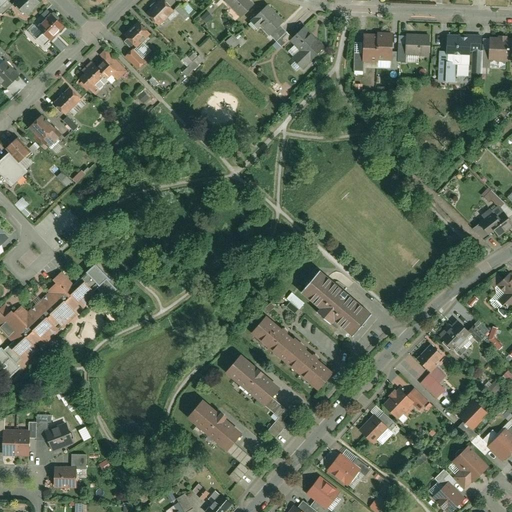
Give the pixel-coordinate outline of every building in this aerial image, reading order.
[(11,5),(6,0),(0,0),(0,12),(1,14),(11,5)] [(39,1),(37,0),(12,0),(25,14),(39,1)] [(164,0),(157,0),(146,12),(158,24),(173,8),(164,0)] [(223,0),(239,16),(253,2),(251,0),(223,0)] [(268,3),(250,19),(257,27),(261,24),(269,33),(279,24),(283,20),(268,3)] [(184,19),(192,10),(186,4),(182,8),(178,4),(173,9),(184,19)] [(52,9),(35,26),(42,32),(36,37),(44,45),(64,25),(57,18),(58,16),(52,9)] [(138,20),(124,33),(127,37),(124,40),(129,46),(132,43),(135,46),(149,33),(138,20)] [(285,31),(279,24),(269,33),(275,40),(285,31)] [(291,37),(290,38),(300,49),(292,57),(301,67),(324,45),(305,24),(291,37)] [(291,37),(285,31),(275,40),(281,46),(290,38),(291,37)] [(364,32),(362,59),(377,60),(377,58),(391,59),(393,32),(378,31),(378,33),(364,32)] [(407,42),(406,54),(429,55),(429,34),(407,33),(407,42)] [(439,51),(438,81),(454,82),(455,63),(470,63),(470,51),(471,35),(447,34),(447,51),(439,51)] [(490,49),(489,58),(511,59),(511,36),(507,36),(507,34),(498,34),(498,36),(490,36),(490,49)] [(482,35),(471,35),(470,51),(472,51),(471,72),(480,72),(481,49),(482,35)] [(225,41),(232,48),(237,43),(231,36),(225,41)] [(406,54),(407,42),(398,42),(397,61),(406,61),(406,54)] [(0,43),(0,59),(3,63),(11,55),(0,43)] [(489,58),(490,49),(481,49),(480,72),(489,72),(489,58)] [(186,66),(180,72),(185,77),(203,60),(193,50),(181,62),(186,66)] [(6,60),(0,66),(0,80),(7,88),(20,75),(6,60)] [(388,62),(352,61),(352,74),(361,74),(361,67),(388,68),(388,62)] [(91,63),(74,80),(90,97),(115,73),(105,63),(98,70),(91,63)] [(68,86),(52,102),(64,114),(80,98),(68,86)] [(40,114),(29,126),(50,148),(58,140),(56,138),(60,134),(40,114)] [(66,116),(61,121),(72,130),(77,126),(66,116)] [(9,152),(0,159),(0,173),(1,175),(11,184),(27,171),(18,160),(24,155),(27,158),(33,152),(19,136),(5,147),(9,152)] [(76,183),(84,174),(80,170),(71,178),(76,183)] [(488,187),(482,193),(489,201),(491,199),(497,205),(499,204),(500,205),(503,203),(488,187)] [(19,210),(27,204),(21,197),(13,203),(19,210)] [(486,217),(479,222),(489,235),(494,231),(497,235),(511,223),(511,220),(500,205),(499,204),(497,205),(492,209),(490,207),(482,213),(486,217)] [(489,235),(479,222),(472,228),(483,241),(489,235)] [(0,329),(14,345),(11,348),(23,361),(94,296),(90,292),(97,286),(107,297),(115,290),(105,279),(108,277),(95,263),(73,283),(62,272),(42,291),(44,293),(25,310),(20,305),(13,311),(11,309),(4,316),(0,312),(0,329)] [(371,312),(320,268),(301,292),(319,307),(316,311),(330,323),(333,319),(352,335),(371,312)] [(511,274),(510,272),(499,283),(506,290),(497,299),(502,304),(498,308),(499,311),(503,316),(510,309),(507,306),(511,300),(511,274)] [(293,313),(297,309),(286,298),(282,302),(293,313)] [(262,309),(266,313),(274,305),(271,301),(262,309)] [(250,331),(317,389),(333,370),(266,313),(250,331)] [(451,324),(450,323),(439,333),(441,335),(440,336),(459,355),(466,348),(463,344),(468,339),(464,335),(467,331),(468,330),(457,319),(451,324)] [(479,319),(473,325),(484,336),(490,330),(479,319)] [(473,325),(468,330),(467,331),(478,342),(484,336),(473,325)] [(499,327),(492,325),(488,339),(499,349),(504,344),(496,337),(499,327)] [(432,344),(417,359),(430,372),(437,365),(435,363),(442,355),(432,344)] [(240,353),(225,371),(265,404),(271,396),(280,386),(263,372),(264,370),(257,365),(256,367),(240,353)] [(429,373),(420,382),(436,397),(444,388),(429,373)] [(414,386),(406,394),(413,402),(419,408),(427,399),(414,386)] [(390,397),(384,404),(397,417),(413,402),(406,394),(399,388),(397,390),(395,388),(388,395),(390,397)] [(271,396),(265,404),(264,405),(278,417),(282,421),(290,412),(271,396)] [(203,398),(187,416),(226,450),(233,442),(242,431),(225,417),(227,415),(221,409),(219,412),(203,398)] [(473,399),(457,414),(472,429),(488,414),(473,399)] [(383,412),(377,418),(387,427),(388,429),(394,423),(383,412)] [(373,414),(358,429),(372,442),(387,427),(377,418),(373,414)] [(278,417),(267,430),(275,437),(286,424),(282,421),(278,417)] [(29,430),(29,437),(35,437),(36,421),(28,420),(27,430),(29,430)] [(47,421),(36,421),(35,437),(35,439),(47,439),(47,437),(44,429),(47,428),(47,421)] [(47,428),(44,429),(47,437),(51,450),(73,442),(66,422),(47,428)] [(505,427),(487,445),(491,448),(502,460),(511,449),(511,433),(507,429),(505,427)] [(3,436),(2,453),(28,454),(29,437),(29,430),(27,430),(3,429),(3,436)] [(491,448),(487,445),(477,435),(471,441),(484,454),(491,448)] [(251,457),(233,442),(226,450),(240,462),(244,465),(251,457)] [(471,481),(472,481),(489,465),(468,444),(464,448),(460,448),(455,451),(456,456),(451,461),(459,470),(452,477),(456,481),(463,489),(471,481)] [(70,453),(70,466),(76,466),(76,468),(85,468),(85,453),(70,453)] [(339,453),(327,469),(347,485),(358,470),(360,468),(352,463),(339,453)] [(356,458),(352,463),(360,468),(358,470),(364,475),(369,468),(356,458)] [(244,465),(240,462),(228,475),(237,483),(249,469),(244,465)] [(54,466),(54,486),(75,486),(76,468),(76,466),(70,466),(54,466)] [(435,478),(439,482),(444,477),(452,485),(456,481),(452,477),(444,469),(435,478)] [(320,475),(306,492),(315,499),(326,508),(327,507),(339,491),(320,475)] [(432,496),(447,511),(449,511),(464,497),(452,485),(444,477),(439,482),(430,491),(434,495),(432,496)] [(198,483),(192,491),(202,500),(209,493),(198,483)] [(224,511),(232,504),(219,492),(203,509),(206,511),(224,511)] [(184,493),(176,497),(178,501),(184,511),(192,507),(184,493)] [(373,498),(368,507),(375,511),(381,504),(373,498)] [(326,508),(315,499),(310,506),(316,511),(317,511),(327,511),(330,509),(327,507),(326,508)] [(302,500),(297,507),(303,511),(315,511),(316,511),(310,506),(302,500)] [(173,511),(183,511),(184,511),(178,501),(173,505),(176,510),(173,511)]
